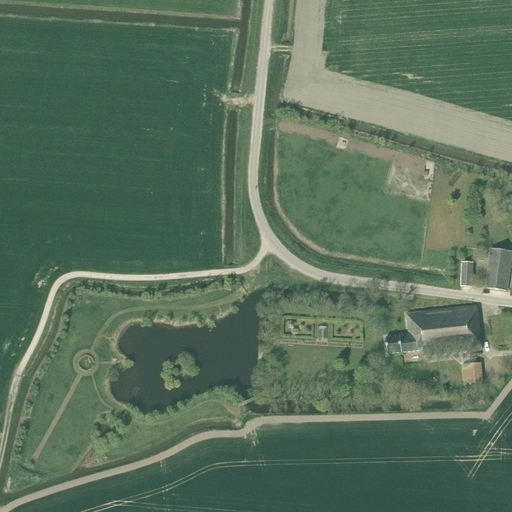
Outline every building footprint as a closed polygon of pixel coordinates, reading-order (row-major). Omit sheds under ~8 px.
[(486,289),(507,291),(511,251),(491,249),(486,289)] [(473,264),(463,263),(462,287),(472,287),(473,264)] [(407,314),(409,335),(386,338),(388,355),(422,351),(423,356),(482,349),(477,307),(407,314)] [(482,384),(480,365),(467,366),(469,385),(482,384)] [(362,391),(362,381),(346,381),(345,391),(362,391)]
